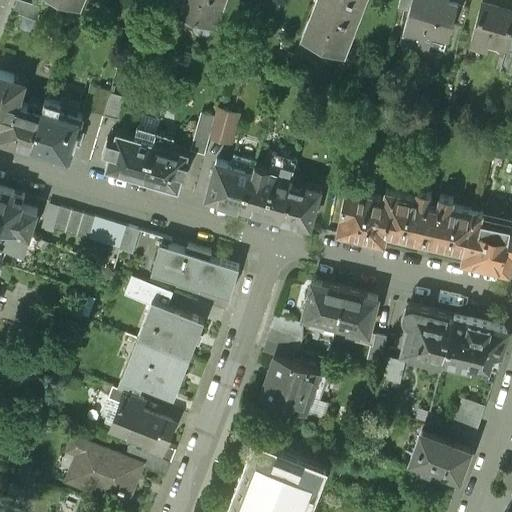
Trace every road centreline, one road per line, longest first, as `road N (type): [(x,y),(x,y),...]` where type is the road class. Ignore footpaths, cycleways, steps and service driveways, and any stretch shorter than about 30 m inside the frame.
road 1 (residential): [(272,244),(170,511)]
road 2 (residential): [(272,244),(0,159)]
road 3 (residential): [(511,299),(272,244)]
